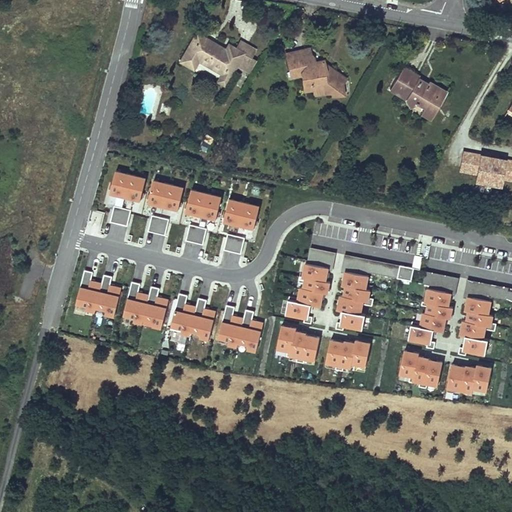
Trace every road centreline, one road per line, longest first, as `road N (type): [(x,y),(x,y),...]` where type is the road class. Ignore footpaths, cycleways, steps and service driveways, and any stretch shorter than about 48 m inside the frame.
road 1 (residential): [(70,237),(233,275),(255,265),(284,222),(307,208),(369,217)]
road 2 (residential): [(70,237),(0,499)]
road 3 (residential): [(133,0),(70,237)]
